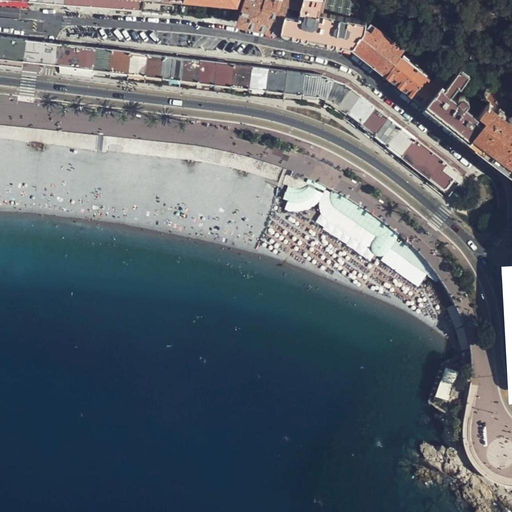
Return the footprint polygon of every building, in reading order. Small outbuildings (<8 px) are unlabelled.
[(64,0),(64,6),(92,9),(142,13),(143,0),(64,0)] [(143,0),(142,13),(182,17),(183,0),(143,0)] [(215,0),(225,2),(221,20),(232,22),(237,0),(215,0)] [(245,0),(243,8),(238,23),(259,27),(282,32),(283,13),(300,16),(304,0),(245,0)] [(366,25),(376,6),(369,0),(304,0),(300,16),(283,13),(282,32),(305,37),(346,45),(353,46),(366,25)] [(401,54),(406,48),(377,25),(372,30),(366,25),(353,46),(386,73),(401,54)] [(26,38),(0,34),(0,58),(7,59),(24,61),(26,38)] [(61,42),(26,38),(24,61),(58,64),(61,42)] [(96,46),(61,42),(58,64),(76,66),(94,69),(96,46)] [(113,48),(96,46),(94,69),(111,72),(113,48)] [(122,50),(113,48),(111,72),(128,73),(131,51),(122,50)] [(131,51),(128,73),(146,75),(149,53),(139,52),(131,51)] [(149,53),(146,75),(163,78),(166,55),(158,54),(149,53)] [(442,86),(449,77),(440,69),(432,78),(401,54),(386,73),(390,77),(426,105),(442,86)] [(166,55),(163,78),(181,79),(183,58),(175,57),(166,55)] [(183,58),(181,79),(198,82),(201,60),(192,59),(183,58)] [(215,84),(218,62),(209,61),(201,60),(198,82),(215,84)] [(232,86),(235,64),(228,63),(218,62),(215,84),(232,86)] [(250,88),(252,66),(243,65),(235,64),(232,86),(250,88)] [(267,90),(270,68),(260,67),(252,66),(250,88),(267,90)] [(285,92),(287,70),(280,69),(270,68),(267,90),(285,92)] [(302,95),(305,72),(296,71),(287,70),(285,92),(302,95)] [(457,129),(470,139),(483,122),(479,118),(467,108),(471,102),(470,97),(467,95),(464,96),(462,95),(457,100),(451,95),(458,87),(459,88),(466,78),(458,71),(444,88),(442,86),(426,105),(433,110),(457,129)] [(314,74),(305,72),(302,95),(317,97),(327,99),(335,80),(328,77),(324,75),(314,74)] [(342,83),(335,80),(327,99),(347,114),(361,96),(350,87),(348,85),(342,83)] [(502,164),(511,172),(511,120),(501,112),(511,98),(511,85),(506,81),(489,103),(490,103),(479,118),(483,122),(470,139),(502,164)] [(361,125),(375,106),(368,101),(361,96),(347,114),(361,125)] [(381,111),(375,106),(361,125),(375,135),(388,117),(381,111)] [(394,121),(388,117),(375,135),(388,146),(402,127),(394,121)] [(408,132),(402,127),(388,146),(402,156),(416,138),(408,132)] [(430,178),(444,160),(429,149),(416,138),(402,156),(430,178)] [(451,194),(464,176),(454,168),(444,160),(430,178),(451,194)]
